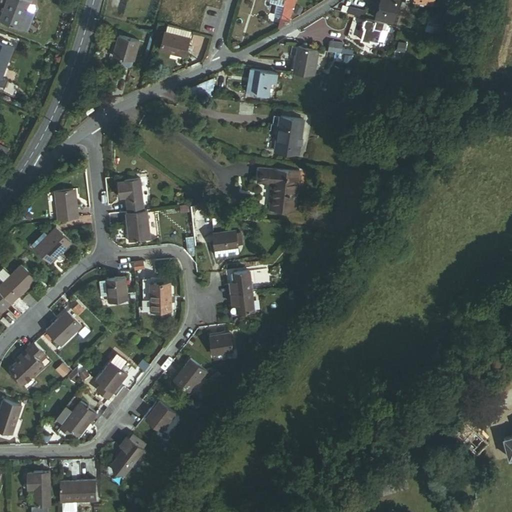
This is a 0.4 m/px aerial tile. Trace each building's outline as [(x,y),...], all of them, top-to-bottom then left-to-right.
[(5,0),(0,15),(0,20),(19,27),(26,30),(32,14),(25,11),(27,4),(34,6),(36,0),(5,0)] [(288,8),(285,20),(290,22),(292,14),(295,5),(295,0),(274,0),(273,3),(277,4),(288,8)] [(399,0),(380,0),(376,18),(389,22),(393,23),(399,0)] [(438,0),(413,0),(424,3),(423,5),(436,9),(438,0)] [(481,1),(479,0),(465,0),(465,1),(474,4),(473,7),(479,9),(481,1)] [(288,8),(277,4),(275,14),(283,16),(280,28),(290,22),(285,20),(288,8)] [(301,10),(302,7),(295,5),(292,14),(295,15),(301,10)] [(349,7),(347,13),(362,17),(364,12),(349,7)] [(439,19),(429,16),(425,30),(435,33),(439,19)] [(386,31),(387,24),(367,19),(367,20),(364,21),(363,26),(366,29),(363,40),(372,43),(372,41),(379,43),(382,30),(386,31)] [(460,23),(450,21),(446,37),(456,39),(460,23)] [(168,32),(163,50),(187,56),(191,39),(190,39),(192,31),(170,25),(168,32)] [(123,36),(117,56),(134,61),(140,41),(123,36)] [(342,42),(330,40),(328,50),(355,55),(356,50),(341,47),(342,42)] [(0,84),(3,77),(1,76),(11,47),(7,46),(1,44),(0,43),(0,84)] [(318,49),(299,45),(296,67),(295,71),(314,74),(318,49)] [(278,73),(251,68),(247,92),(269,96),(271,81),(276,82),(278,73)] [(376,70),(368,68),(367,75),(375,77),(376,70)] [(179,88),(179,92),(202,95),(205,78),(179,88)] [(89,102),(82,107),(84,111),(91,106),(89,102)] [(270,131),(278,132),(280,116),(272,114),(270,131)] [(298,152),(302,118),(280,115),(280,116),(278,132),(275,149),(298,152)] [(268,207),(293,210),(298,172),(259,167),(257,180),(272,182),(268,207)] [(142,211),(139,177),(123,179),(123,181),(118,182),(119,196),(124,196),(126,212),(142,211)] [(337,189),(330,184),(327,188),(333,193),(337,189)] [(55,187),(56,217),(77,217),(76,201),(72,201),(71,186),(55,187)] [(126,212),(124,212),(127,242),(150,239),(147,210),(142,211),(126,212)] [(45,230),(32,244),(52,263),(57,257),(61,253),(72,242),(57,226),(49,234),(45,230)] [(238,229),(215,231),(216,248),(240,246),(238,229)] [(194,235),(186,236),(188,250),(191,253),(193,256),(196,256),(194,235)] [(0,314),(35,279),(20,263),(10,273),(1,265),(0,266),(0,277),(3,280),(0,282),(0,314)] [(235,280),(231,281),(232,301),(237,300),(239,312),(253,311),(250,270),(234,271),(235,280)] [(124,276),(106,277),(107,293),(107,300),(125,299),(124,276)] [(151,281),(155,281),(155,277),(142,278),(144,309),(152,309),(151,281)] [(155,281),(151,281),(152,309),(163,308),(172,308),(171,281),(155,281)] [(80,303),(75,308),(79,312),(84,307),(80,303)] [(80,326),(65,311),(44,331),(58,346),(80,326)] [(230,335),(211,335),(211,361),(237,360),(237,351),(231,351),(230,335)] [(42,350),(33,342),(20,353),(21,355),(9,368),(24,382),(42,363),(40,362),(36,357),(42,350)] [(46,354),(42,350),(36,357),(40,362),(46,354)] [(118,351),(111,360),(120,367),(127,359),(118,351)] [(190,356),(173,378),(189,390),(206,369),(190,356)] [(149,364),(142,358),(137,365),(144,370),(149,364)] [(95,388),(106,398),(127,373),(120,367),(111,360),(95,378),(100,382),(95,388)] [(55,368),(62,377),(70,370),(63,362),(55,368)] [(215,371),(211,376),(216,379),(220,374),(215,371)] [(2,397),(0,401),(0,429),(9,432),(19,403),(2,397)] [(98,412),(81,399),(69,415),(62,410),(57,417),(63,422),(60,426),(67,431),(74,430),(80,435),(98,412)] [(155,410),(147,419),(162,431),(176,413),(161,400),(154,409),(155,410)] [(458,412),(448,421),(455,427),(454,429),(479,453),(490,441),(466,416),(464,419),(458,412)] [(53,434),(44,431),(44,441),(50,440),(53,434)] [(128,437),(121,446),(124,449),(119,455),(131,465),(144,449),(128,437)] [(438,454),(423,456),(426,482),(441,480),(438,454)] [(131,465),(119,455),(112,464),(115,474),(125,474),(131,465)] [(407,462),(378,464),(380,485),(408,483),(407,462)] [(48,503),(48,468),(33,468),(33,471),(25,470),(25,486),(31,486),(31,503),(48,503)] [(94,479),(58,478),(58,499),(61,499),(75,499),(94,499),(94,479)]
